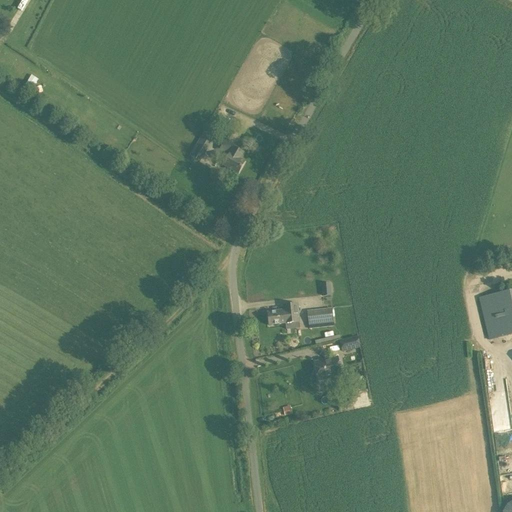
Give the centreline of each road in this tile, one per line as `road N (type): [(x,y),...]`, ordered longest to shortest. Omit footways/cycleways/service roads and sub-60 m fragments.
road 1 (unclassified): [(258,511),(230,262),(373,0)]
road 2 (track): [(230,262),(0,477)]
